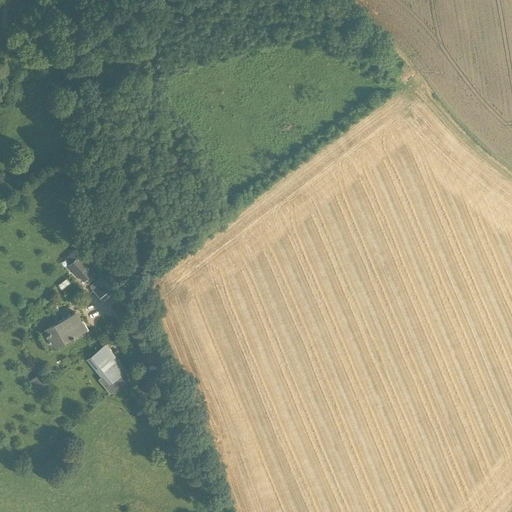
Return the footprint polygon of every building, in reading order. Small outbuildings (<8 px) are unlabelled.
[(90,263),(82,253),(68,266),(77,275),(90,263)] [(102,275),(90,287),(103,301),(116,289),(102,275)] [(45,328),(47,331),(45,333),(46,334),(48,333),(54,345),(71,336),(72,338),(74,337),(73,335),(84,330),(75,313),(45,328)] [(88,359),(108,384),(126,369),(116,356),(113,353),(106,344),(88,359)] [(39,389),(43,386),(36,376),(32,379),(39,389)]
